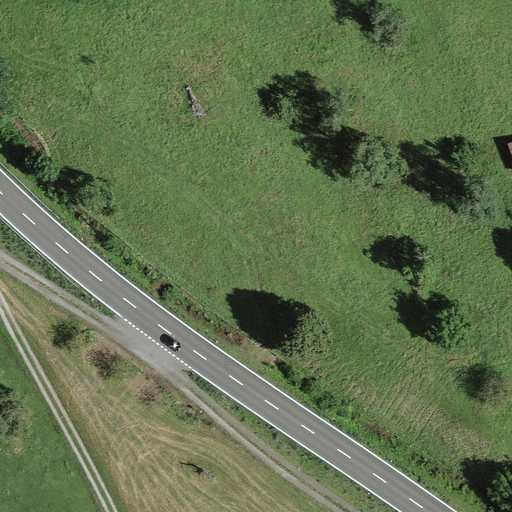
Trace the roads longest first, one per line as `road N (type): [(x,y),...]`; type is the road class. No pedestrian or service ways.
road 1 (secondary): [(428,511),(128,302),(0,191)]
road 2 (track): [(0,259),(141,349),(346,511)]
road 3 (track): [(0,300),(111,511)]
